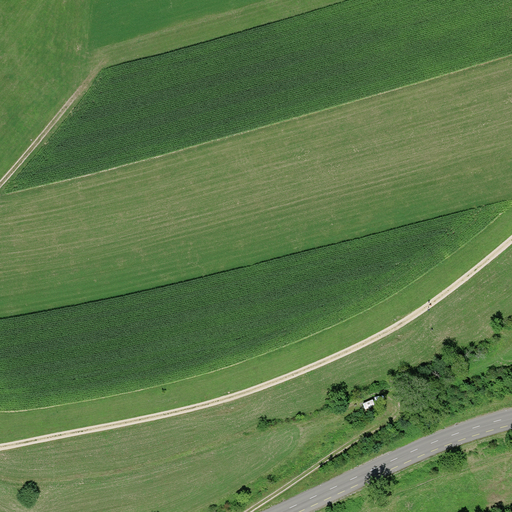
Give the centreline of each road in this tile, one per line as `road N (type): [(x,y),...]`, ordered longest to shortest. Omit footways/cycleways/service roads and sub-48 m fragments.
road 1 (track): [(0,446),(271,384),(421,311),(511,237)]
road 2 (track): [(260,511),(368,429),(511,336)]
road 3 (secondary): [(511,417),(436,441),(281,511)]
